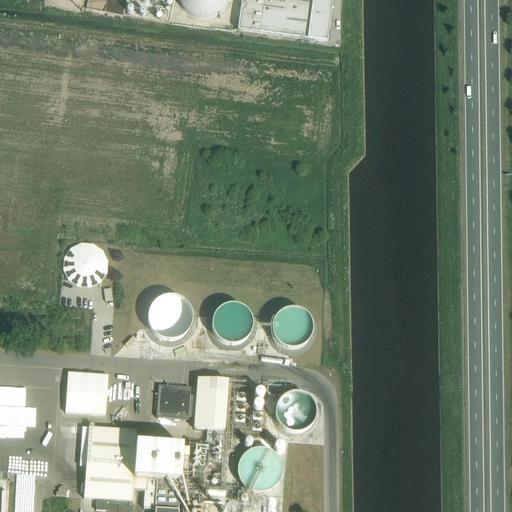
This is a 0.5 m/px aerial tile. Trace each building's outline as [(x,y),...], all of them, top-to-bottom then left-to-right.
[(241,0),(238,31),(327,43),(332,0),(241,0)] [(108,274),(108,262),(103,252),(93,245),(81,245),(70,250),(64,259),(63,271),(68,281),(78,288),(89,289),(101,284),(108,274)] [(195,340),(197,300),(159,298),(159,307),(152,306),(150,337),(195,340)] [(317,345),(313,320),(310,321),(312,327),(306,328),(308,338),(292,341),(294,349),(317,345)] [(68,373),(65,414),(105,417),(108,376),(68,373)] [(224,432),(228,381),(197,379),(194,430),(224,432)] [(14,406),(52,406),(52,388),(14,387),(14,406)] [(188,421),(191,389),(158,387),(156,419),(188,421)] [(118,405),(128,406),(129,396),(119,395),(118,405)] [(0,442),(53,445),(53,427),(12,425),(13,406),(0,405),(0,442)] [(137,431),(88,428),(84,500),(97,500),(96,511),(107,511),(131,511),(133,491),(145,492),(143,510),(155,511),(154,511),(178,511),(183,447),(136,444),(137,431)] [(280,458),(280,457),(273,457),(273,452),(269,450),(252,451),(247,463),(247,465),(248,465),(251,466),(256,466),(257,466),(271,466),(268,472),(274,475),(270,475),(270,481),(276,483),(272,484),(269,488),(269,489),(263,486),(263,490),(277,489),(276,468),(280,458)] [(43,495),(57,496),(58,484),(44,483),(43,495)]
